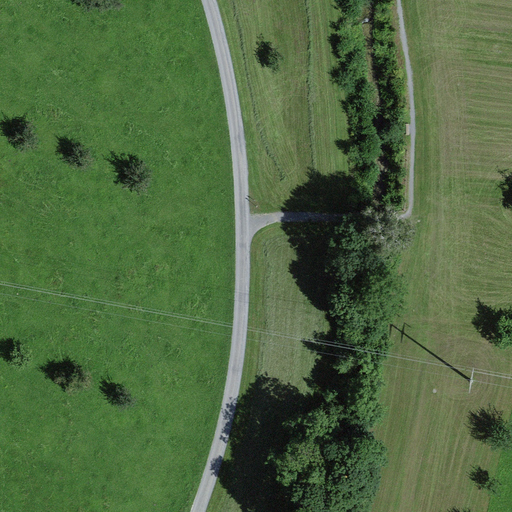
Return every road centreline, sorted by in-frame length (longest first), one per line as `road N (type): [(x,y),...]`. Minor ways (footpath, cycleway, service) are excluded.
road 1 (track): [(246,217),(229,392),(200,511)]
road 2 (track): [(246,217),(227,75),(205,0)]
road 3 (track): [(409,219),(246,217)]
